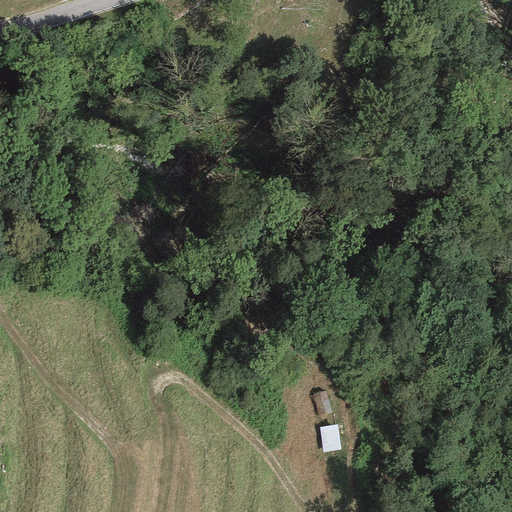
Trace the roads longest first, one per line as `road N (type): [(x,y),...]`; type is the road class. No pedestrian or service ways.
road 1 (track): [(158,511),(167,438),(153,382),(170,374),(268,452),(306,511)]
road 2 (track): [(0,311),(121,459),(118,511)]
